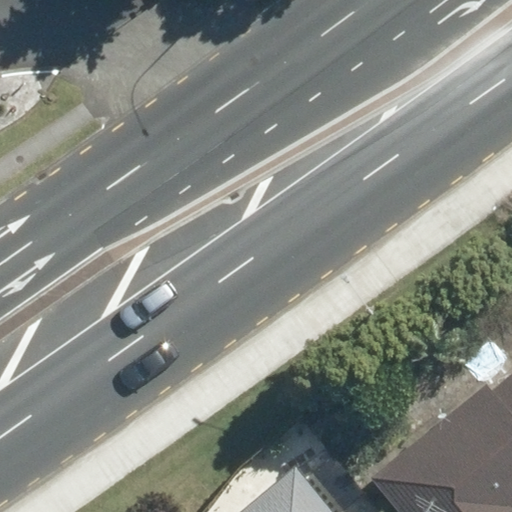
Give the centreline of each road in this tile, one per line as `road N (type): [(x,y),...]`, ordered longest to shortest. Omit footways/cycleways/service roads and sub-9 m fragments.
road 1 (primary): [(511,75),(0,440)]
road 2 (primary): [(0,267),(368,0)]
